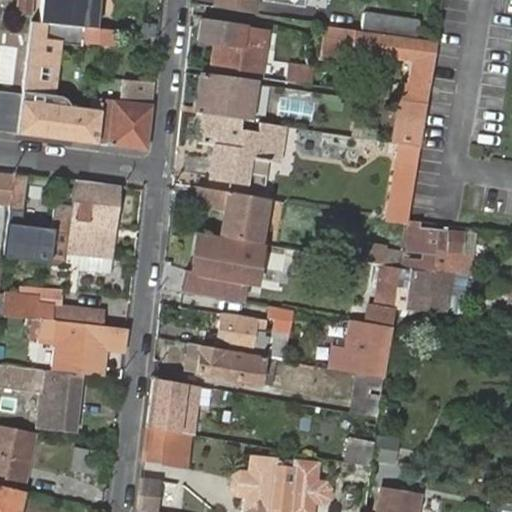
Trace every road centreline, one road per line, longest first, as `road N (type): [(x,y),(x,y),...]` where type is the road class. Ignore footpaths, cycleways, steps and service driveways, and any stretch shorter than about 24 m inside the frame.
road 1 (residential): [(155,173),(118,511)]
road 2 (residential): [(174,0),(155,173)]
road 3 (residential): [(0,153),(155,173)]
